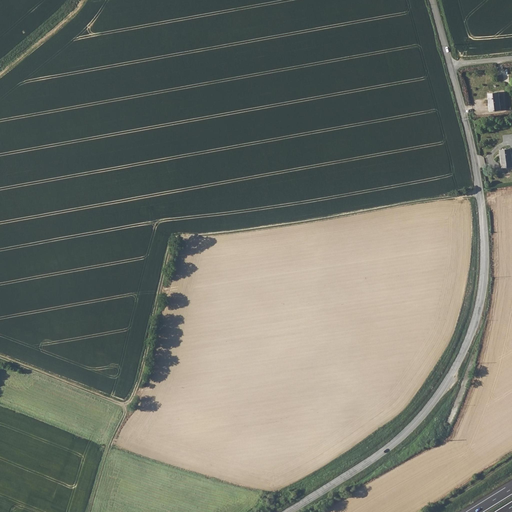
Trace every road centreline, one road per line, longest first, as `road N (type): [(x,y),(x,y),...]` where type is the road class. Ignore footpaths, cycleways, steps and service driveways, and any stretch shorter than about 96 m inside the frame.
road 1 (tertiary): [(288,511),(400,437),(456,367),(478,313),(480,193),(450,65)]
road 2 (track): [(126,406),(177,236),(480,193)]
road 3 (track): [(126,406),(0,358)]
